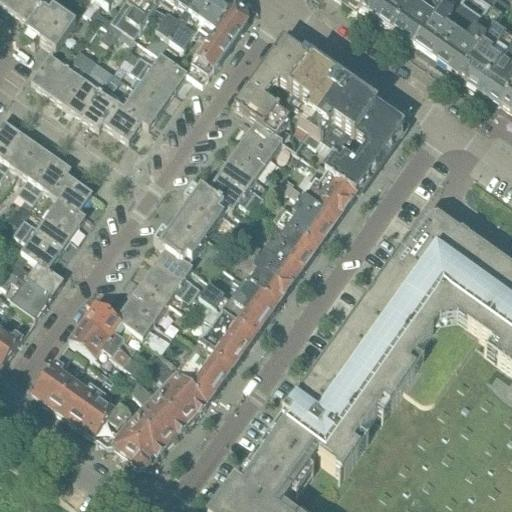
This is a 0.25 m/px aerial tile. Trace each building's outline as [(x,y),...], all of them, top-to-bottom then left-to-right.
[(2,0),(0,4),(0,9),(13,18),(18,10),(23,10),(27,4),(26,3),(27,0),(2,0)] [(18,10),(13,18),(28,29),(30,31),(45,10),(48,6),(39,0),(27,0),(26,3),(27,4),(23,10),(18,10)] [(107,11),(115,0),(94,0),(93,1),(107,11)] [(151,17),(155,12),(162,2),(162,0),(128,0),(110,26),(133,42),(151,17)] [(159,61),(169,47),(201,0),(162,0),(162,2),(174,10),(168,19),(155,12),(151,17),(164,25),(155,38),(146,51),(159,61)] [(214,38),(234,11),(218,0),(201,0),(169,47),(182,57),(202,30),(214,38)] [(334,0),(349,10),(355,0),(334,0)] [(355,0),(349,10),(357,16),(359,12),(369,19),(381,0),(355,0)] [(381,0),(369,19),(379,26),(380,31),(385,35),(390,34),(391,34),(410,6),(401,0),(381,0)] [(426,0),(426,2),(428,4),(421,14),(410,6),(391,34),(413,50),(447,0),(426,0)] [(447,0),(413,50),(417,53),(415,56),(432,69),(470,15),(461,9),(467,0),(447,0)] [(477,0),(476,2),(488,10),(489,11),(496,1),(497,0),(477,0)] [(83,17),(99,29),(104,22),(94,15),(98,10),(91,5),(83,17)] [(74,30),(45,10),(30,31),(28,29),(24,35),(27,38),(22,45),(34,53),(39,46),(55,57),(74,30)] [(491,33),(494,29),(501,19),(488,10),(479,22),(470,15),(432,69),(451,82),(453,79),(457,81),(491,33)] [(246,19),(234,11),(214,38),(185,79),(186,80),(202,91),(247,27),(246,19)] [(110,26),(104,22),(99,29),(106,33),(110,26)] [(491,33),(457,81),(479,97),(511,49),(511,41),(494,29),(491,33)] [(287,72),(263,106),(279,117),(285,108),(292,100),(288,97),(310,65),(288,49),(283,50),(287,72)] [(511,49),(479,97),(500,111),(511,93),(511,49)] [(179,57),(169,50),(162,60),(172,67),(179,57)] [(279,51),(248,95),(263,106),(287,72),(283,50),(279,51)] [(31,89),(47,100),(53,92),(57,92),(62,86),(60,84),(77,61),(69,56),(59,70),(49,63),(31,89)] [(131,56),(126,63),(158,85),(159,83),(166,89),(165,92),(173,98),(186,80),(185,79),(161,62),(154,72),(140,62),(139,61),(139,62),(131,56)] [(53,92),(47,100),(65,113),(83,87),(91,76),(96,69),(80,57),(77,61),(60,84),(62,86),(57,92),(53,92)] [(125,62),(120,69),(130,76),(144,86),(137,95),(162,113),(173,98),(165,92),(166,89),(159,83),(158,85),(126,63),(125,62)] [(343,88),(310,65),(288,97),(292,100),(285,108),(303,121),(296,130),(308,138),(343,88)] [(83,87),(65,113),(80,123),(86,115),(90,116),(95,109),(93,108),(109,85),(113,80),(96,69),(91,76),(83,87)] [(116,110),(107,104),(117,90),(109,85),(93,108),(95,109),(90,116),(86,115),(80,123),(98,136),(103,130),(102,130),(116,110)] [(343,88),(308,138),(303,145),(315,154),(320,146),(331,154),(338,158),(350,141),(354,143),(376,112),(343,88)] [(511,93),(500,111),(511,120),(511,93)] [(137,95),(124,114),(123,116),(142,129),(141,129),(148,134),(162,113),(137,95)] [(279,117),(263,106),(248,95),(233,115),(254,130),(275,144),(275,143),(289,124),(279,117)] [(116,109),(116,110),(102,130),(103,130),(128,148),(141,129),(142,129),(123,116),(124,114),(116,109)] [(399,128),(376,112),(354,143),(382,163),(400,137),(402,138),(404,134),(404,129),(400,127),(399,128)] [(15,149),(20,141),(3,128),(0,131),(0,166),(8,156),(6,155),(10,148),(15,149)] [(254,130),(240,149),(257,160),(259,157),(269,164),(281,148),(275,143),(275,144),(254,130)] [(36,152),(20,141),(15,149),(10,148),(6,155),(8,156),(0,166),(0,181),(9,170),(18,177),(36,152)] [(350,141),(338,158),(369,181),(382,163),(354,143),(350,141)] [(254,185),(269,164),(259,157),(257,160),(240,149),(228,167),(254,185)] [(55,165),(36,152),(18,177),(28,184),(18,198),(25,203),(42,180),(40,179),(44,172),(49,173),(55,165)] [(331,154),(318,174),(355,200),(369,181),(338,158),(331,154)] [(51,201),(52,201),(66,181),(70,176),(55,165),(49,173),(44,172),(40,179),(42,180),(25,203),(33,208),(43,194),(52,200),(51,201)] [(254,185),(228,167),(217,182),(225,187),(225,191),(232,196),(233,195),(256,211),(261,215),(274,198),(265,192),(258,201),(247,194),(253,185),(254,185)] [(281,167),(278,171),(288,177),(290,174),(281,167)] [(314,190),(303,205),(336,228),(355,200),(318,174),(309,186),(314,190)] [(92,199),(66,181),(52,201),(59,206),(78,219),(92,199)] [(251,218),(256,211),(233,195),(232,196),(225,191),(225,187),(217,182),(205,199),(226,214),(230,217),(237,208),(251,218)] [(284,183),(280,189),(296,200),(299,197),(291,191),(293,189),(284,183)] [(293,204),(296,200),(280,189),(276,195),(284,201),(286,199),(293,204)] [(207,242),(226,214),(205,199),(192,190),(183,203),(189,207),(179,222),(207,242)] [(282,213),(273,226),(287,236),(316,256),(336,228),(303,205),(292,220),(282,213)] [(59,206),(46,225),(71,243),(85,223),(78,219),(59,206)] [(58,261),(71,243),(46,225),(39,234),(25,225),(32,215),(22,208),(10,225),(20,232),(43,248),(44,246),(52,252),(50,256),(58,261)] [(186,271),(207,242),(179,222),(168,238),(162,233),(153,245),(166,255),(165,256),(186,271)] [(416,234),(387,274),(449,318),(481,340),(504,356),(496,367),(511,378),(511,276),(464,243),(436,222),(423,224),(416,234)] [(232,231),(244,239),(249,231),(238,223),(232,231)] [(20,232),(15,239),(28,248),(21,258),(29,263),(38,269),(47,276),(58,261),(50,256),(52,252),(44,246),(43,248),(20,232)] [(316,256),(287,236),(279,247),(275,244),(263,260),(296,283),(316,256)] [(245,238),(241,244),(257,256),(260,252),(252,247),(253,244),(245,238)] [(254,259),(257,256),(241,244),(236,250),(245,256),(246,254),(254,259)] [(165,256),(154,271),(163,277),(162,280),(169,285),(170,283),(193,300),(199,304),(204,296),(184,283),(191,273),(186,271),(165,256)] [(49,306),(63,287),(47,276),(38,269),(31,278),(22,272),(29,263),(21,258),(9,274),(33,292),(35,290),(42,296),(41,300),(49,306)] [(256,280),(248,291),(277,311),(296,283),(263,260),(252,277),(256,280)] [(188,307),(193,300),(170,283),(169,285),(162,280),(163,277),(154,271),(142,288),(168,306),(174,297),(188,307)] [(9,309),(34,327),(49,306),(41,300),(42,296),(35,290),(33,292),(9,274),(0,287),(0,290),(5,294),(10,286),(20,293),(9,309)] [(217,511),(294,511),(274,498),(313,443),(326,452),(317,464),(341,483),(358,460),(352,456),(385,409),(391,413),(402,396),(419,408),(420,409),(421,409),(422,409),(423,410),(424,410),(425,410),(426,410),(427,410),(428,410),(429,410),(430,410),(431,409),(432,409),(433,408),(434,407),(481,340),(449,318),(387,274),(293,408),(292,408),(298,412),(289,424),(284,421),(281,425),(280,424),(224,502),(217,511)] [(143,320),(153,327),(168,306),(142,288),(130,306),(145,317),(143,320)] [(277,311),(248,291),(244,288),(230,308),(223,303),(224,301),(208,290),(204,296),(199,304),(198,304),(254,344),(277,311)] [(194,311),(193,311),(205,320),(203,323),(202,324),(213,332),(198,353),(231,376),(254,344),(198,304),(194,311)] [(130,306),(116,325),(121,329),(131,336),(141,343),(161,357),(169,346),(148,334),(153,327),(143,320),(145,317),(130,306)] [(95,310),(83,327),(93,333),(91,335),(98,340),(95,344),(102,349),(105,345),(129,362),(137,367),(139,364),(132,359),(135,355),(124,347),(131,336),(121,329),(116,325),(104,316),(95,310)] [(137,367),(129,362),(105,345),(102,349),(95,344),(98,340),(91,335),(93,333),(83,327),(68,348),(99,370),(106,360),(130,377),(137,367)] [(0,331),(0,375),(2,373),(23,343),(15,338),(2,329),(0,331)] [(20,330),(15,338),(23,343),(28,336),(20,330)] [(198,353),(177,383),(206,410),(231,376),(198,353)] [(36,404),(52,416),(74,386),(61,376),(70,364),(61,358),(34,396),(36,404)] [(159,359),(156,363),(170,376),(175,370),(159,359)] [(177,383),(170,376),(156,363),(148,374),(167,392),(155,404),(184,434),(206,410),(177,383)] [(130,377),(130,378),(139,385),(147,375),(137,367),(130,377)] [(74,386),(52,416),(73,430),(105,386),(108,382),(100,376),(87,395),(74,386)] [(123,389),(132,395),(138,387),(139,385),(129,378),(123,389)] [(93,445),(107,427),(116,415),(105,408),(116,393),(105,386),(73,430),(93,445)] [(145,414),(135,426),(164,455),(184,434),(155,404),(138,387),(132,395),(131,397),(143,409),(142,410),(145,414)] [(116,415),(107,427),(93,445),(106,454),(112,453),(132,467),(133,473),(137,476),(145,475),(148,471),(148,466),(153,460),(156,463),(164,455),(135,426),(119,411),(116,415)]
